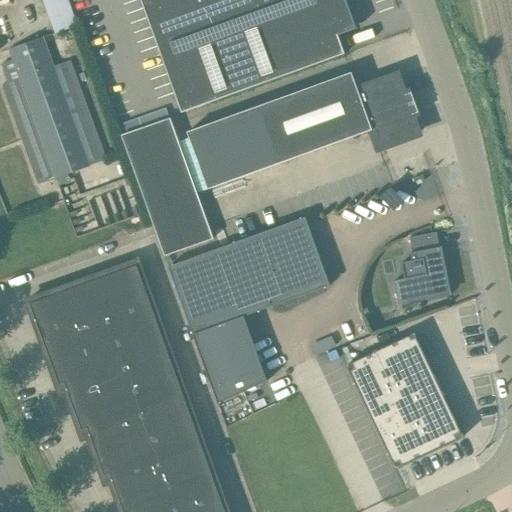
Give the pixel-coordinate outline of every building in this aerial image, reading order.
[(47,0),(55,32),(78,27),(71,0),(47,0)] [(141,0),(182,113),(345,54),(338,36),(357,29),(346,0),(141,0)] [(54,66),(43,37),(10,50),(13,60),(1,65),(8,84),(2,86),(38,184),(56,178),(90,166),(107,159),(71,60),(54,66)] [(352,73),(188,133),(209,190),(373,130),(379,148),(418,134),(412,115),(415,114),(408,94),(404,95),(397,76),(358,90),(352,73)] [(122,136),(165,256),(214,238),(171,118),(122,136)] [(169,267),(219,404),(267,382),(264,374),(259,375),(238,319),(330,285),(309,227),(306,229),(303,222),(307,221),(306,217),(169,267)] [(402,263),(405,280),(395,282),(399,304),(415,301),(415,302),(452,295),(442,247),(440,247),(437,232),(410,238),(413,253),(410,253),(412,261),(402,263)] [(30,304),(27,305),(39,338),(42,337),(47,351),(44,352),(56,386),(62,384),(79,431),(85,429),(102,476),(107,474),(120,511),(229,511),(217,477),(214,479),(209,465),(212,463),(200,430),(197,431),(192,417),(195,416),(183,383),(180,384),(175,370),(178,369),(166,336),(163,337),(158,323),(161,322),(140,264),(137,265),(136,261),(124,265),(126,270),(112,275),(110,270),(77,282),(78,287),(64,292),(63,287),(29,299),(30,304)] [(348,366),(396,470),(464,438),(415,334),(348,366)]
